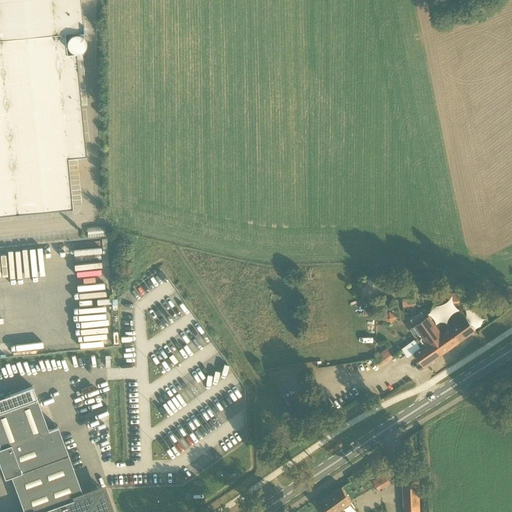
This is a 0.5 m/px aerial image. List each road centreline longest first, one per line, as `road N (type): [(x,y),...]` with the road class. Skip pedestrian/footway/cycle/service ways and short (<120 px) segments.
road 1 (primary): [(262,511),(511,350)]
road 2 (unknown): [(0,341),(59,330),(53,260)]
